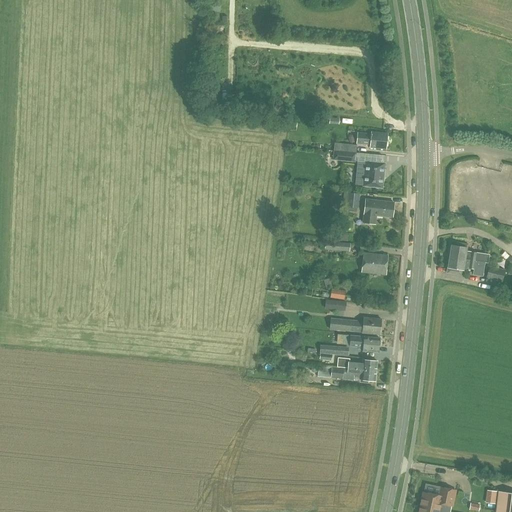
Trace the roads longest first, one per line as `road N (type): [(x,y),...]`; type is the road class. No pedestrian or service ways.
road 1 (secondary): [(385,511),(417,292),(423,156)]
road 2 (secondary): [(423,156),(407,0)]
